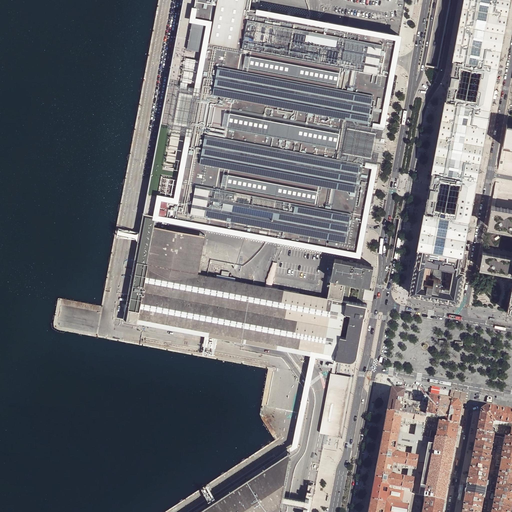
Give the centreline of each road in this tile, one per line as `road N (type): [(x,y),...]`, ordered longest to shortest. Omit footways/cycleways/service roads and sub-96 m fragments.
road 1 (trunk): [(444,0),(350,511)]
road 2 (tertiary): [(386,305),(422,111),(442,73),(456,0)]
road 3 (tertiary): [(409,97),(376,303)]
road 4 (tertiary): [(364,365),(334,511)]
road 5 (residential): [(463,320),(489,174)]
road 6 (tertiary): [(348,511),(374,367)]
road 7 (residential): [(451,511),(475,384)]
road 8 (residential): [(489,174),(511,55)]
road 9 (unknown): [(260,282),(319,286),(322,269),(279,259)]
